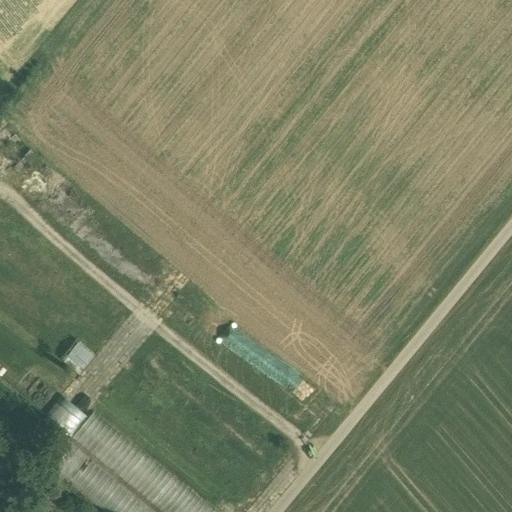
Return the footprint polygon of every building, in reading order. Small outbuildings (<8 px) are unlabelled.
[(62,360),(81,371),(92,350),(74,340),(62,360)] [(215,511),(93,411),(69,441),(155,511),(215,511)] [(57,432),(51,427),(47,432),(53,437),(57,432)] [(147,511),(66,444),(47,467),(100,511),(147,511)] [(0,501),(27,470),(0,447),(0,501)]
